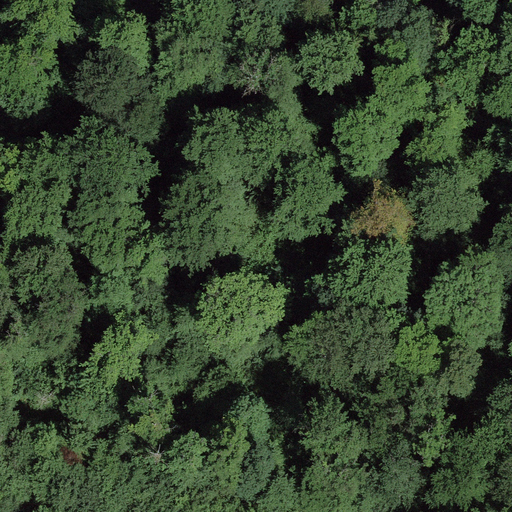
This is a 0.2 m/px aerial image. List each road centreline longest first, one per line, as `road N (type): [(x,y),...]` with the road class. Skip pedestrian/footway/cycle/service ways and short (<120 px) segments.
road 1 (track): [(511,132),(140,0)]
road 2 (track): [(0,411),(247,511)]
